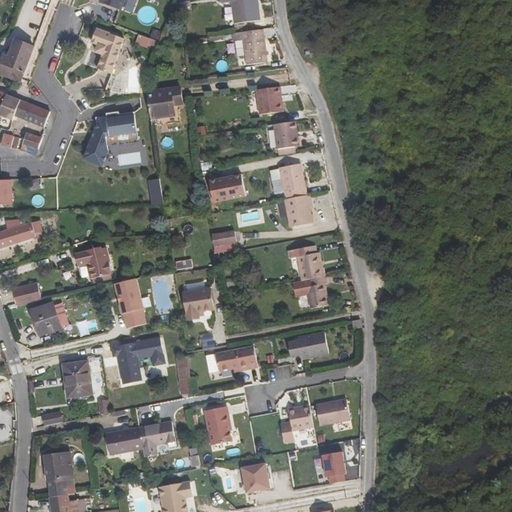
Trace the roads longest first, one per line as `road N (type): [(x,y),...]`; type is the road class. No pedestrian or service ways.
road 1 (residential): [(275,0),(277,33),(324,145),(364,315),(364,370)]
road 2 (residential): [(0,171),(46,167),(67,115),(40,79),(63,14)]
road 3 (tertiary): [(0,318),(24,406),(18,511)]
road 4 (residential): [(364,370),(364,511)]
road 5 (residential): [(246,395),(364,370)]
